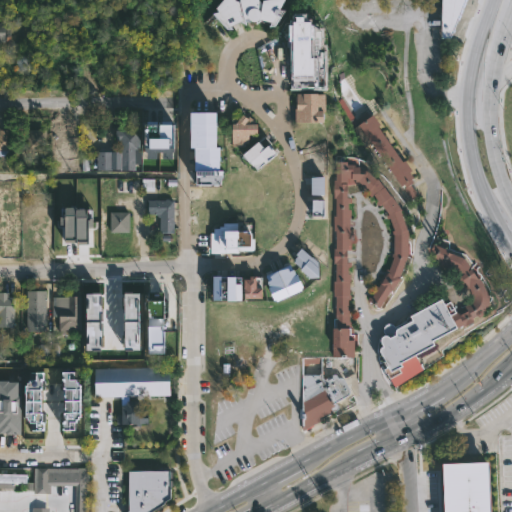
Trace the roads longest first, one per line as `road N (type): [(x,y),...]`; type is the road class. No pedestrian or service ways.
road 1 (primary): [(511,332),(433,395),(202,511)]
road 2 (residential): [(208,509),(193,465),(189,268)]
road 3 (secondary): [(491,0),(465,83),(461,134),(468,167),(495,216)]
road 4 (residential): [(279,127),(299,183),(292,232),(258,262),(189,268)]
road 5 (residential): [(189,268),(0,273)]
road 6 (residential): [(189,268),(185,88)]
road 7 (secondary): [(511,196),(491,139),(491,97),(511,30)]
road 8 (residential): [(167,102),(0,101)]
road 9 (residential): [(241,88),(272,82),(277,63),(266,46),(246,44),(231,57),(241,88)]
road 10 (primary): [(397,440),(477,399),(511,367)]
